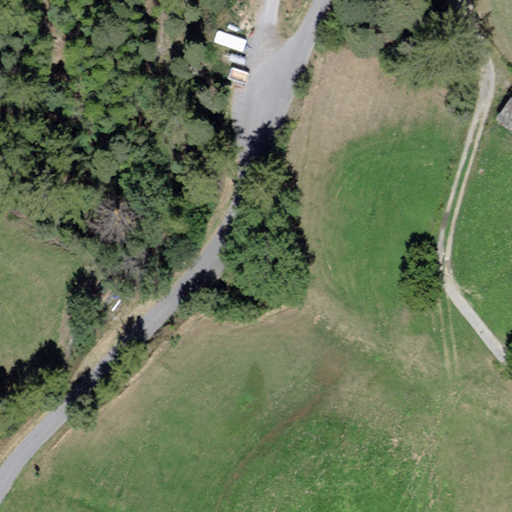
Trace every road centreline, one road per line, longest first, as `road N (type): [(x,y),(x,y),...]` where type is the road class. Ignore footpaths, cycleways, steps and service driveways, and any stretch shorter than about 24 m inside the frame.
road 1 (unclassified): [(0,511),(78,414),(196,307),(235,249),(336,0)]
road 2 (track): [(511,348),(446,267),(451,211),(500,82),(498,45),(473,0)]
